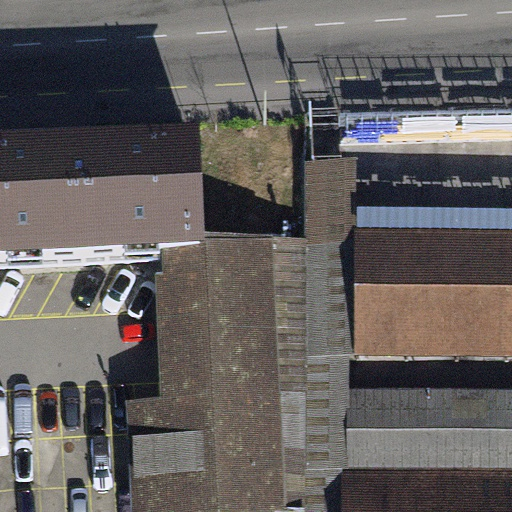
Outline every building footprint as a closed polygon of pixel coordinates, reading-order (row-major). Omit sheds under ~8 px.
[(196,157),(0,166),(0,269),(168,262),(201,260),(201,256),(196,157)] [(349,511),(350,477),(350,400),(349,362),(359,361),(359,247),(359,169),(306,170),(306,248),(304,511),(349,511)] [(511,248),(359,247),(359,361),(511,361),(511,248)] [(304,511),(306,248),(264,249),(264,254),(274,511),(304,511)] [(274,511),(264,254),(201,256),(201,260),(168,262),(174,413),(136,415),(140,511),(274,511)] [(511,401),(350,400),(350,477),(511,477),(511,401)] [(511,511),(511,477),(350,477),(349,511),(511,511)]
